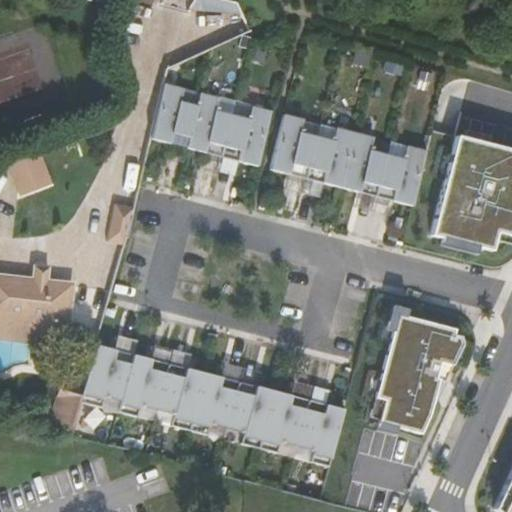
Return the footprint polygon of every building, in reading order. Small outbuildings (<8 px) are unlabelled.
[(242,10),(226,0),(215,0),(212,4),(244,42),(255,39),(242,10)] [(182,89),(165,85),(151,140),(168,144),(171,133),(188,138),(195,108),(178,104),(182,90),(182,89)] [(178,104),(195,108),(199,94),(182,90),(178,104)] [(195,108),(188,138),(185,149),(203,153),(205,142),(223,147),(230,117),(214,113),(217,99),(218,98),(199,93),(199,94),(195,108)] [(214,113),(230,117),(234,103),(217,99),(214,113)] [(230,117),(247,121),(250,108),(234,103),(230,117)] [(230,117),(223,147),(240,151),(237,162),(256,167),(270,112),(251,107),(250,108),(247,121),(230,117)] [(302,120),(283,115),(268,170),(288,175),(291,164),(307,168),(315,137),(298,133),(302,121),(302,120)] [(298,133),(315,137),(318,125),(302,121),(298,133)] [(318,125),(315,137),(331,142),(335,130),(318,125)] [(315,137),(307,168),(324,172),(321,183),(339,188),(354,133),(335,128),(335,130),(331,142),(315,137)] [(188,138),(171,133),(168,144),(185,149),(188,138)] [(373,138),(354,133),(339,188),(359,193),(362,183),(377,186),(385,155),(369,151),(373,139),(373,138)] [(511,151),(454,136),(429,235),(490,251),(495,233),(508,236),(511,224),(511,151)] [(388,143),(373,139),(369,151),(385,155),(388,143)] [(203,153),(220,157),(223,147),(205,142),(203,153)] [(388,143),(385,155),(402,160),(405,147),(388,143)] [(402,160),(385,155),(377,186),(394,190),(391,201),(411,206),(425,151),(405,146),(405,147),(402,160)] [(240,151),(223,147),(220,157),(237,162),(240,151)] [(23,195),(55,183),(44,152),(12,163),(23,195)] [(307,168),(291,164),(288,175),(304,179),(307,168)] [(307,168),(304,179),(321,183),(324,172),(307,168)] [(394,190),(377,186),(375,197),(391,201),(394,190)] [(131,211),(122,208),(115,231),(125,234),(131,211)] [(33,262),(31,276),(0,272),(0,312),(29,317),(26,336),(62,341),(64,321),(67,322),(72,282),(47,279),(49,264),(33,262)] [(453,330),(395,315),(374,398),(384,401),(378,423),(420,434),(429,414),(432,403),(434,403),(461,345),(460,337),(452,335),(453,330)] [(105,348),(111,350),(114,337),(108,336),(105,348)] [(105,348),(93,345),(82,384),(77,402),(97,408),(98,407),(101,396),(118,400),(127,364),(110,359),(112,350),(111,350),(105,348)] [(144,345),(141,357),(146,359),(149,347),(144,345)] [(130,354),(112,350),(110,359),(127,364),(130,354)] [(130,354),(127,364),(118,400),(115,411),(115,412),(133,417),(134,416),(136,405),(154,410),(163,373),(146,369),(148,359),(146,359),(141,357),(130,354)] [(188,357),(185,369),(190,370),(193,358),(188,357)] [(165,364),(148,359),(146,369),(163,373),(165,364)] [(165,364),(163,373),(180,378),(183,368),(165,364)] [(215,364),(212,376),(218,377),(221,365),(215,364)] [(163,373),(154,410),(171,414),(168,425),(168,426),(186,431),(201,373),(190,370),(185,369),(183,368),(180,378),(163,373)] [(212,376),(201,373),(186,431),(205,435),(205,434),(208,424),(225,428),(235,392),(217,387),(220,378),(218,377),(212,376)] [(259,375),(256,387),(262,389),(265,377),(259,375)] [(77,402),(82,384),(63,378),(49,427),(69,433),(77,402)] [(237,382),(220,378),(217,387),(235,392),(237,382)] [(237,382),(235,392),(252,396),(254,387),(237,382)] [(287,383),(284,395),(289,396),(293,384),(287,383)] [(252,396),(235,392),(225,428),(242,433),(240,443),(239,444),(258,449),(273,392),(262,389),(256,387),(254,387),(252,396)] [(284,395),(273,392),(258,449),(277,454),(277,453),(280,442),(297,447),(306,410),(289,406),(291,396),(289,396),(284,395)] [(331,394),(328,406),(334,407),(337,395),(331,394)] [(118,400),(101,396),(98,407),(115,411),(118,400)] [(309,401),(291,396),(289,406),(306,410),(309,401)] [(309,401),(306,410),(324,415),(326,406),(309,401)] [(151,420),(154,410),(136,405),(134,416),(151,420)] [(306,410),(297,447),(314,451),(311,462),(311,463),(329,468),(344,410),(334,407),(328,406),(326,406),(324,415),(306,410)] [(171,414),(154,410),(151,420),(168,425),(171,414)] [(208,424),(205,434),(222,439),(225,428),(208,424)] [(242,433),(225,428),(222,439),(240,443),(242,433)] [(280,442),(277,453),(294,458),(297,447),(280,442)] [(314,451),(297,447),(294,458),(311,462),(314,451)] [(511,511),(511,462),(491,509),(495,511),(511,511)]
